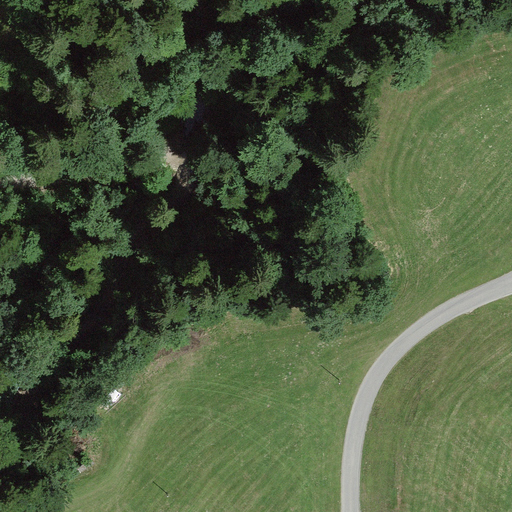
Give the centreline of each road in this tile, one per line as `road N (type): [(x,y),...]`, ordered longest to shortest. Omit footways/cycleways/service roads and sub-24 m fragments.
road 1 (track): [(0,468),(197,178),(177,158),(155,151),(72,177),(0,183)]
road 2 (unclassified): [(511,283),(435,318),(393,352),(365,399),(353,458),(354,511)]
